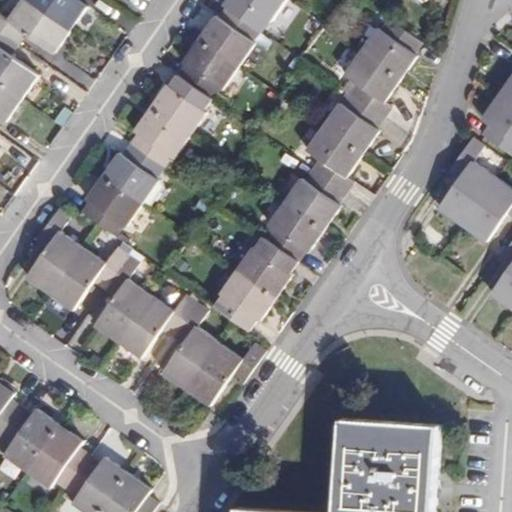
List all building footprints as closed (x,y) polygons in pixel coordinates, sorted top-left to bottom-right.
[(0,117),(7,122),(40,76),(12,55),(28,33),(56,53),(89,7),(79,0),(24,0),(10,20),(0,12),(0,117)] [(224,91),(257,44),(254,42),(270,20),(273,22),(288,0),(232,0),(220,18),(217,16),(184,63),(187,65),(172,86),(169,84),(136,131),(139,133),(124,154),(121,152),(88,199),(91,201),(83,212),(117,237),(125,225),(128,227),(161,180),(158,178),(173,157),(176,159),(209,112),(206,110),(221,89),(224,91)] [(313,0),(312,6),(334,11),(336,0),(313,0)] [(256,247),(222,294),(224,295),(217,306),(251,330),(259,320),(262,322),(295,275),(292,273),(307,251),(310,254),(343,207),(340,205),(356,183),(348,178),(381,131),(379,129),(393,108),(386,103),(419,56),(417,54),(424,43),(390,19),(382,30),(380,28),(347,75),(359,84),(344,105),(342,103),(309,150),(321,159),(306,181),(303,179),(271,226),(273,228),(258,249),(256,247)] [(511,82),(486,120),(491,124),(484,135),(511,154),(511,82)] [(462,180),(442,209),(489,242),(509,213),(511,214),(511,188),(475,163),(487,146),(475,138),(451,172),(462,180)] [(117,297),(130,279),(142,262),(120,247),(108,264),(61,231),(73,214),(62,206),(38,241),(49,249),(29,277),(76,310),(96,282),(117,297)] [(511,244),(503,257),(511,263),(511,268),(494,294),(511,306),(511,244)] [(177,312),(130,279),(117,297),(97,325),(144,358),(164,330),(175,337),(199,303),(189,295),(177,312)] [(210,310),(199,303),(175,337),(185,345),(165,373),(213,406),(232,378),(243,386),(268,351),(257,343),(245,360),(198,327),(210,310)] [(40,409),(36,415),(14,400),(18,394),(0,381),(0,450),(54,488),(58,482),(80,497),(75,503),(87,511),(139,511),(155,490),(108,457),(103,463),(82,448),(87,442),(40,409)] [(437,511),(443,424),(346,417),(339,511),(323,511),(241,506),(241,511),(437,511)]
